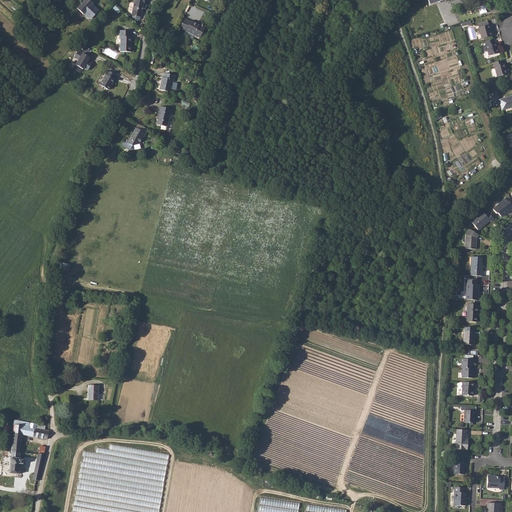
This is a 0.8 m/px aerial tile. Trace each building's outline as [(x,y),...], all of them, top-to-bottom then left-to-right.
[(93,3),(89,0),(84,0),(77,8),(83,14),(84,13),(89,18),(92,18),(99,10),(95,7),(94,7),(92,5),(93,3)] [(134,0),(131,14),(136,15),(135,18),(140,19),(144,0),(134,0)] [(188,20),(183,29),(199,38),(205,26),(199,23),(198,25),(190,20),(189,21),(188,20)] [(488,25),(479,27),(482,38),(493,35),(492,32),(490,32),(488,25)] [(121,37),(120,52),(131,52),(131,37),(130,37),(131,31),(120,31),(120,37),(121,37)] [(493,39),(485,41),(488,55),(498,53),(495,43),(494,43),(493,39)] [(88,56),(92,50),(85,46),(81,52),(78,50),(74,57),(78,60),(75,65),(82,69),(83,68),(87,70),(92,63),(87,60),(89,57),(88,56)] [(502,60),(493,63),(497,77),(507,74),(504,63),(502,64),(502,60)] [(116,75),(108,71),(100,85),(109,90),(115,79),(114,79),(116,75)] [(162,78),(159,90),(170,93),(172,81),(174,81),(175,77),(164,74),(163,78),(162,78)] [(497,92),(490,94),(493,107),(500,104),(502,110),(511,107),(511,95),(499,100),(497,92)] [(158,121),(157,126),(166,127),(169,116),(170,116),(171,110),(160,108),(159,113),(158,113),(157,121),(158,121)] [(129,139),(126,140),(127,143),(132,147),(140,144),(146,135),(134,128),(131,132),(133,133),(129,139)] [(500,217),(503,214),(505,213),(506,214),(511,208),(511,207),(505,199),(492,209),(496,214),(497,213),(500,217)] [(471,221),(478,230),(483,225),(484,226),(490,221),(490,222),(494,218),(489,212),(485,215),(482,212),(471,221)] [(478,235),(468,229),(465,235),(464,249),(476,250),(476,238),(478,235)] [(471,257),(470,275),(482,276),(482,267),(481,267),(481,262),(481,257),(471,257)] [(58,272),(69,274),(71,264),(60,262),(58,272)] [(466,285),(466,300),(477,301),(477,293),(478,293),(478,285),(476,285),(476,280),(465,280),(465,285),(466,285)] [(467,304),(466,322),(475,323),(476,313),(477,304),(467,304)] [(463,331),(462,345),(473,346),(474,332),(463,331)] [(461,359),(461,369),(462,369),(461,378),(472,379),(472,374),(474,374),(474,370),(471,369),(471,365),(473,365),(474,360),(461,359)] [(474,383),(462,383),(461,396),(472,396),(472,391),(473,391),(474,383)] [(88,386),(88,400),(98,400),(98,386),(88,386)] [(475,411),(464,410),(463,423),(474,423),(474,418),(474,416),(475,415),(475,411)] [(14,419),(11,452),(21,452),(22,434),(47,439),(49,431),(44,430),(45,426),(40,425),(14,419)] [(466,430),(456,430),(455,449),(467,450),(467,439),(466,439),(466,430)] [(21,452),(11,452),(9,473),(18,474),(19,464),(23,464),(23,460),(20,459),(21,452)] [(454,457),(453,474),(463,475),(464,465),(465,465),(465,461),(464,461),(464,457),(454,457)] [(487,476),(487,488),(499,488),(499,490),(504,490),(504,478),(500,478),(500,477),(496,477),(496,476),(487,476)] [(454,488),(453,505),(466,506),(466,499),(465,499),(466,493),(464,493),(464,488),(454,488)]
